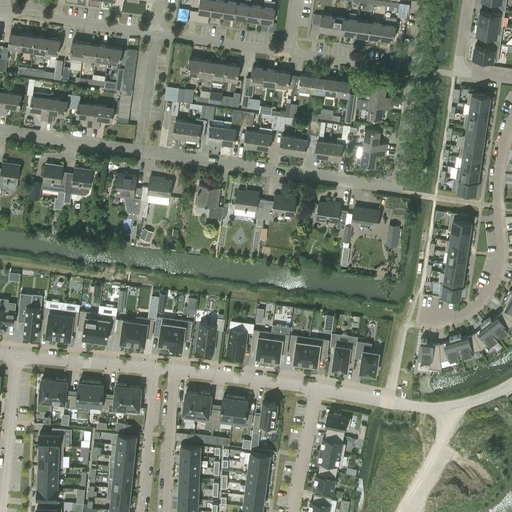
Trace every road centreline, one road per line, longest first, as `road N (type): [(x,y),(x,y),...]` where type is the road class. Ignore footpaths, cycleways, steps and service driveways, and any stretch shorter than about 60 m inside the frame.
road 1 (residential): [(389,186),(139,152)]
road 2 (residential): [(511,117),(496,179),(500,254),(492,281),(464,311),(423,317)]
road 3 (residential): [(1,511),(15,356)]
road 4 (residential): [(315,388),(171,371)]
road 5 (residential): [(154,369),(140,511)]
road 6 (residential): [(139,152),(0,132)]
road 7 (residential): [(166,511),(171,371)]
road 8 (residential): [(154,369),(15,356)]
road 9 (residential): [(288,52),(156,33)]
road 10 (residential): [(443,406),(315,388)]
road 11 (residential): [(511,79),(456,72),(467,0)]
road 12 (residential): [(156,33),(30,15)]
road 13 (residential): [(412,71),(288,52)]
road 14 (residential): [(315,388),(291,511)]
road 15 (residential): [(389,186),(399,177),(412,71)]
road 16 (residential): [(139,152),(156,33)]
road 17 (residential): [(391,511),(432,455),(443,406)]
